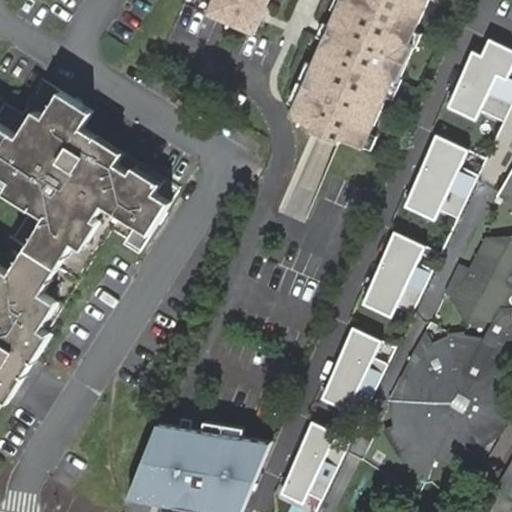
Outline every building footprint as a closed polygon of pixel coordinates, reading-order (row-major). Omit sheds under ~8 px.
[(230,0),(220,24),(265,43),(283,0),(230,0)] [(365,0),(364,2),(359,0),(356,0),(344,31),(351,34),(345,48),(338,45),(305,122),(328,132),(326,137),(354,148),(355,144),(379,154),(408,84),(413,86),(428,49),(424,47),(443,0),(365,0)] [(351,34),(344,31),(338,45),(345,48),(351,34)] [(483,60),(474,56),(448,111),(478,125),(483,113),(506,124),(511,112),(511,51),(491,42),(483,60)] [(35,133),(28,128),(0,110),(0,157),(5,160),(3,165),(16,173),(9,184),(18,190),(23,184),(38,193),(34,199),(32,203),(44,212),(10,267),(0,260),(0,404),(7,394),(15,399),(23,386),(15,381),(23,367),(31,372),(42,355),(34,350),(44,334),(51,340),(58,329),(52,326),(47,323),(57,305),(50,301),(57,291),(50,286),(81,236),(89,241),(95,231),(87,226),(98,210),(102,213),(111,197),(159,226),(177,195),(163,185),(166,179),(155,172),(151,178),(136,170),(139,166),(124,156),(130,148),(116,139),(113,145),(98,135),(101,130),(102,126),(87,117),(98,101),(65,81),(49,106),(44,102),(37,113),(45,117),(35,133)] [(37,113),(28,128),(35,133),(45,117),(37,113)] [(116,139),(101,130),(98,135),(113,145),(116,139)] [(469,150),(437,136),(406,207),(435,218),(439,209),(460,219),(481,175),(462,166),(469,150)] [(141,163),(139,166),(136,170),(151,178),(155,172),(141,163)] [(511,180),(503,198),(511,202),(511,248),(490,247),(464,298),(459,295),(455,307),(469,332),(463,345),(457,345),(452,345),(448,346),(445,346),(448,357),(442,359),(438,361),(434,355),(429,358),(424,361),(426,363),(421,368),(417,371),(414,375),(411,380),(409,384),(407,388),(406,393),(405,398),(404,402),(404,405),(394,403),(394,407),(396,426),(386,431),(386,432),(387,436),(390,440),(392,444),(395,448),(397,451),(401,455),(405,459),(408,463),(413,466),(418,469),(422,473),(431,452),(435,455),(443,458),(452,461),(457,462),(463,463),(468,464),(473,464),(471,448),(476,447),(480,444),(485,441),(491,437),(494,433),(497,430),(499,425),(502,420),(504,417),(505,413),(505,409),(506,404),(506,400),(506,396),(505,392),(504,388),(502,384),(500,380),(498,376),(509,352),(511,353),(511,180)] [(18,190),(34,199),(38,193),(23,184),(18,190)] [(105,214),(102,213),(98,210),(87,226),(95,231),(105,214)] [(421,247),(393,234),(363,303),(392,315),(396,307),(414,315),(434,270),(415,262),(421,247)] [(64,294),(57,291),(50,301),(57,305),(64,294)] [(380,342),(352,329),(320,399),(347,411),(351,401),(369,409),(389,365),(372,358),(380,342)] [(42,355),(51,340),(44,334),(34,350),(42,355)] [(23,386),(31,372),(23,367),(15,381),(23,386)] [(176,426),(157,422),(127,498),(149,502),(201,511),(234,511),(267,444),(176,426)] [(336,433),(311,422),(279,493),(304,504),(336,433)] [(511,496),(511,461),(497,488),(511,496)]
